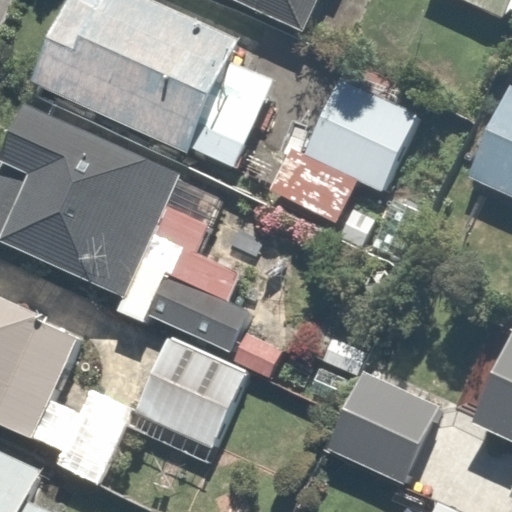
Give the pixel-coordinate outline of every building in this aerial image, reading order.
[(280,81),(261,73),(270,52),(146,0),(75,0),(35,94),(219,172),(222,165),(241,173),(280,81)] [(218,0),(334,54),(359,0),(218,0)] [(511,4),(511,0),(452,0),(504,24),(511,4)] [(429,100),(347,69),(318,145),(292,135),(270,193),(354,225),(368,188),(392,197),(429,100)] [(511,89),(511,90),(469,182),(511,201),(511,89)] [(229,356),(232,349),(273,257),(224,236),(239,201),(33,109),(0,183),(0,245),(125,301),(117,317),(148,331),(152,322),(229,356)] [(0,288),(0,430),(60,456),(111,336),(0,288)] [(251,377),(173,342),(131,437),(209,472),(251,377)] [(511,504),(511,346),(472,431),(511,450),(511,493),(508,502),(511,504)] [(442,415),(368,382),(332,462),(406,495),(442,415)] [(0,511),(61,511),(45,506),(61,466),(0,441),(0,511)]
